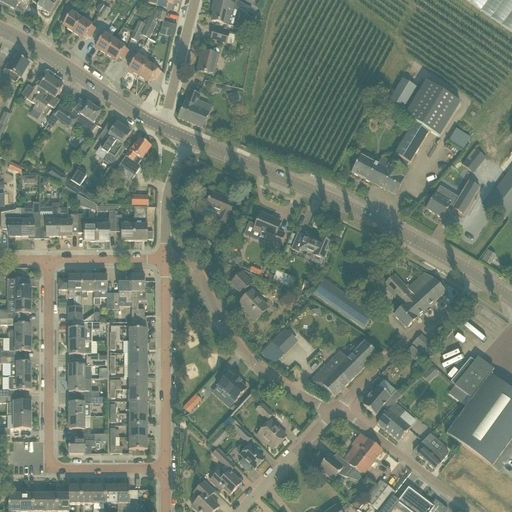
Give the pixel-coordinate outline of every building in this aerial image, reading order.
[(17,10),(24,13),(30,0),(0,0),(0,4),(4,6),(7,7),(7,8),(8,8),(8,7),(16,11),(17,10)] [(33,0),(32,3),(39,7),(37,9),(43,13),(44,15),(47,17),(49,16),(50,17),(59,2),(56,0),(33,0)] [(173,4),(173,0),(147,0),(146,3),(156,6),(156,7),(166,10),(168,3),(173,4)] [(215,7),(212,22),(227,26),(233,5),(215,0),(214,7),(215,7)] [(257,10),(251,7),(239,0),(238,0),(235,7),(240,10),(247,14),(247,13),(254,17),(257,10)] [(511,33),(511,0),(464,0),(511,33)] [(96,17),(103,21),(110,11),(103,6),(96,17)] [(159,15),(160,14),(153,10),(140,36),(149,40),(157,25),(155,24),(159,15)] [(65,23),(63,27),(73,33),(82,20),(68,11),(62,20),(65,23)] [(82,20),(73,33),(83,40),(86,36),(89,39),(96,29),(82,20)] [(145,25),(139,23),(131,40),(136,42),(145,25)] [(229,34),(213,30),(211,40),(226,44),(229,34)] [(98,44),(95,48),(106,55),(114,42),(100,33),(94,42),(98,44)] [(114,42),(106,55),(116,62),(119,58),(122,60),(128,51),(114,42)] [(219,57),(202,52),(197,73),(213,77),(219,57)] [(128,70),(139,77),(147,64),(133,55),(127,64),(131,66),(128,70)] [(20,79),(29,65),(27,64),(28,62),(24,60),(23,61),(17,57),(11,66),(9,64),(5,70),(8,71),(5,77),(16,84),(20,79)] [(155,82),(161,73),(147,64),(139,77),(149,84),(152,80),(155,82)] [(43,77),(42,76),(39,80),(43,83),(40,88),(37,86),(27,101),(36,107),(33,112),(41,117),(48,106),(54,110),(60,102),(55,99),(63,87),(61,86),(64,83),(51,74),(51,75),(48,73),(45,73),(43,77)] [(402,80),(386,106),(401,115),(416,89),(402,80)] [(405,117),(415,123),(429,132),(440,139),(461,104),(426,83),(405,117)] [(178,119),(203,129),(209,114),(195,108),(200,96),(189,92),(178,119)] [(51,120),(56,123),(58,120),(71,129),(80,116),(86,119),(82,125),(92,132),(99,121),(97,120),(101,113),(99,112),(100,111),(97,109),(96,110),(88,104),(87,106),(79,101),(70,115),(60,107),(51,120)] [(397,118),(383,110),(377,120),(391,128),(397,118)] [(0,145),(7,128),(6,128),(11,116),(3,113),(0,120),(0,145)] [(122,145),(130,133),(128,132),(129,131),(118,123),(115,127),(107,140),(105,139),(105,140),(104,140),(100,146),(109,153),(108,154),(115,159),(123,146),(122,145)] [(395,155),(409,164),(410,164),(429,132),(415,123),(395,155)] [(146,154),(151,147),(140,140),(137,145),(135,144),(129,152),(115,174),(130,184),(141,168),(138,166),(143,159),(144,160),(146,159),(147,157),(147,155),(146,154)] [(474,150),(461,165),(473,175),(485,159),(474,150)] [(409,164),(395,155),(391,162),(391,163),(381,158),(377,166),(361,157),(351,174),(395,197),(404,180),(401,178),(405,171),(405,170),(409,164)] [(16,166),(13,172),(21,176),(21,168),(16,166)] [(511,168),(485,204),(505,219),(511,210),(511,168)] [(78,169),(67,186),(76,192),(79,187),(80,188),(87,178),(86,177),(87,175),(78,169)] [(463,216),(474,199),(479,190),(479,189),(470,183),(469,183),(468,184),(463,192),(459,199),(440,188),(436,196),(435,196),(426,211),(441,220),(450,206),(453,208),(452,209),(463,216)] [(229,218),(235,203),(212,193),(205,208),(221,215),(218,221),(225,224),(228,217),(229,218)] [(97,207),(78,196),(78,206),(97,212),(97,207)] [(149,196),(132,196),(132,208),(149,208),(149,196)] [(46,238),(59,238),(59,210),(59,205),(51,205),(51,216),(41,216),(41,229),(46,229),(46,238)] [(134,208),(134,220),(134,242),(147,242),(147,208),(134,208)] [(9,238),(22,238),(22,210),(16,210),(16,212),(1,215),(1,230),(9,230),(9,238)] [(34,229),(41,229),(41,216),(41,214),(34,214),(34,223),(27,223),(27,210),(22,210),(22,238),(34,238),(34,229)] [(78,216),(72,216),(68,216),(68,210),(59,210),(59,238),(72,238),(72,235),(78,235),(78,216)] [(109,236),(115,236),(115,218),(115,213),(109,213),(109,220),(97,221),(97,242),(110,242),(109,236)] [(278,232),(281,224),(270,219),(270,218),(261,214),(254,232),(266,237),(264,242),(279,248),(285,235),(278,232)] [(84,242),(97,242),(97,221),(85,221),(85,216),(78,216),(78,235),(84,235),(84,242)] [(122,242),(134,242),(134,220),(122,220),(122,218),(115,218),(115,236),(122,236),(122,242)] [(297,236),(291,250),(299,253),(300,250),(308,253),(308,252),(314,255),(313,257),(324,262),(331,243),(320,239),(320,240),(306,234),(304,239),(297,236)] [(283,279),(284,275),(277,272),(273,282),(291,290),(294,284),(283,279)] [(242,273),(240,275),(231,284),(242,294),(253,284),(242,273)] [(395,275),(383,287),(402,308),(394,316),(406,330),(446,293),(434,280),(424,274),(407,289),(395,275)] [(69,309),(69,315),(81,315),(81,299),(81,293),(81,277),(69,278),(69,281),(59,281),(59,291),(69,291),(69,299),(74,299),(74,309),(69,309)] [(81,293),(81,299),(88,299),(88,293),(94,293),(94,277),(81,277),(81,293)] [(94,277),(94,293),(94,299),(93,299),(93,306),(100,306),(100,300),(107,300),(107,311),(113,311),(113,308),(113,295),(107,295),(107,277),(94,277)] [(119,295),(113,295),(113,308),(119,308),(119,300),(126,300),(126,305),(132,305),(132,277),(119,277),(119,295)] [(132,277),(132,305),(132,324),(145,324),(145,311),(139,311),(139,293),(144,293),(144,277),(132,277)] [(7,281),(7,301),(31,301),(31,288),(25,288),(25,280),(11,280),(11,281),(7,281)] [(313,295),(362,329),(373,315),(323,281),(313,295)] [(255,322),(264,314),(268,309),(251,292),(240,303),(249,313),(247,314),(255,322)] [(31,315),(31,301),(7,301),(7,312),(1,312),(1,321),(13,321),(26,321),(26,315),(31,315)] [(393,305),(388,309),(392,315),(398,310),(393,305)] [(485,338),(486,338),(498,321),(479,307),(460,334),(477,346),(480,342),(481,343),(485,338)] [(9,339),(31,340),(31,326),(15,326),(15,332),(9,332),(9,339)] [(283,356),(297,342),(284,329),(270,342),(283,356)] [(85,343),(85,330),(69,330),(69,343),(85,343)] [(147,342),(147,330),(130,330),(130,342),(147,342)] [(412,345),(420,353),(421,354),(430,346),(421,336),(412,345)] [(1,358),(14,358),(14,353),(31,353),(31,340),(9,339),(9,353),(1,353),(1,358)] [(147,354),(147,342),(130,342),(130,354),(147,354)] [(340,352),(310,382),(328,401),(333,396),(334,398),(377,356),(364,342),(347,359),(340,352)] [(86,356),(86,362),(107,362),(107,357),(99,357),(99,355),(91,355),(91,343),(85,343),(69,343),(69,356),(86,356)] [(422,357),(412,347),(406,353),(414,361),(415,360),(418,362),(422,357)] [(147,366),(147,354),(130,354),(130,366),(147,366)] [(454,387),(467,396),(472,400),(446,435),(492,468),(511,439),(511,392),(490,376),(494,370),(478,359),(475,362),(470,359),(451,382),(455,387),(454,387)] [(69,367),(69,380),(91,380),(91,368),(99,368),(99,367),(107,367),(107,362),(86,362),(86,367),(69,367)] [(13,364),(13,365),(13,370),(10,370),(10,378),(31,378),(31,364),(14,364),(13,364)] [(147,378),(147,366),(130,366),(130,378),(147,378)] [(421,377),(428,384),(438,373),(430,367),(421,377)] [(229,374),(217,387),(235,404),(247,390),(240,384),(241,383),(242,383),(237,379),(237,380),(236,380),(229,374)] [(31,392),(31,378),(10,378),(9,378),(8,391),(8,392),(10,392),(31,392)] [(147,390),(147,378),(130,378),(130,390),(147,390)] [(87,393),(87,399),(99,399),(99,393),(91,393),(91,380),(69,380),(69,393),(87,393)] [(363,407),(375,417),(384,407),(389,411),(394,405),(394,406),(395,405),(402,396),(396,391),(390,398),(377,387),(371,395),(367,399),(368,399),(369,400),(363,407)] [(130,390),(130,402),(147,402),(147,390),(130,390)] [(189,414),(201,401),(195,395),(183,408),(189,414)] [(69,405),(69,418),(85,417),(85,418),(91,418),(91,406),(99,406),(99,399),(87,399),(87,404),(69,405)] [(147,414),(147,402),(130,402),(129,414),(147,414)] [(31,417),(31,404),(14,404),(14,417),(31,417)] [(267,421),(268,420),(272,415),(262,405),(257,411),(267,421)] [(394,405),(389,411),(377,425),(378,425),(399,443),(410,429),(399,420),(405,413),(395,405),(394,406),(394,405)] [(147,414),(129,414),(129,426),(147,427),(147,414)] [(7,417),(7,430),(10,430),(14,430),(14,431),(31,431),(31,417),(14,417),(7,417)] [(78,431),(78,436),(91,436),(91,430),(84,430),(85,418),(85,417),(69,418),(69,431),(78,431)] [(268,445),(274,451),(286,438),(270,422),(259,434),(264,439),(261,442),(267,447),(268,445)] [(147,439),(147,427),(129,426),(129,439),(147,439)] [(247,444),(251,439),(240,428),(236,433),(247,444)] [(216,450),(227,436),(218,429),(207,443),(216,450)] [(429,436),(428,436),(420,444),(425,448),(418,456),(434,471),(440,465),(448,455),(448,452),(442,447),(443,446),(430,435),(429,436)] [(95,436),(91,436),(78,436),(78,442),(69,442),(69,455),(84,455),(84,449),(95,449),(95,442),(95,436)] [(147,451),(147,439),(129,439),(129,451),(147,451)] [(344,461),(354,469),(363,476),(382,452),(368,441),(359,452),(354,448),(344,461)] [(255,470),(264,461),(250,447),(247,450),(244,447),(240,447),(237,450),(237,454),(243,459),(240,463),(240,466),(246,471),(248,471),(252,468),(255,470)] [(226,467),(231,462),(218,450),(213,455),(226,467)] [(333,482),(338,476),(347,478),(354,469),(344,461),(337,456),(336,456),(337,457),(333,462),(328,458),(319,470),(333,482)] [(223,490),(230,496),(242,484),(229,472),(228,473),(224,469),(221,472),(220,471),(210,482),(221,492),(223,490)] [(376,511),(392,490),(380,481),(364,504),(376,511)] [(193,494),(199,500),(192,508),(196,511),(214,511),(219,508),(209,499),(214,493),(204,483),(193,494)] [(81,505),(81,487),(69,487),(69,495),(69,505),(81,505)] [(93,505),(93,487),(81,487),(81,505),(93,505)] [(105,505),(105,487),(93,487),(93,505),(105,505)] [(117,505),(117,487),(105,487),(105,505),(117,505)] [(117,505),(118,505),(130,505),(130,487),(117,487),(117,505)] [(446,511),(447,511),(435,502),(431,506),(416,494),(417,493),(409,487),(398,501),(392,496),(379,511),(392,511),(396,508),(401,511),(446,511)] [(21,511),(21,495),(9,495),(8,511),(21,511)] [(33,511),(33,495),(21,495),(21,511),(33,511)] [(45,511),(45,495),(33,495),(33,511),(45,511)] [(45,495),(45,511),(57,511),(57,495),(45,495)] [(57,495),(57,511),(69,511),(69,505),(69,495),(57,495)]
